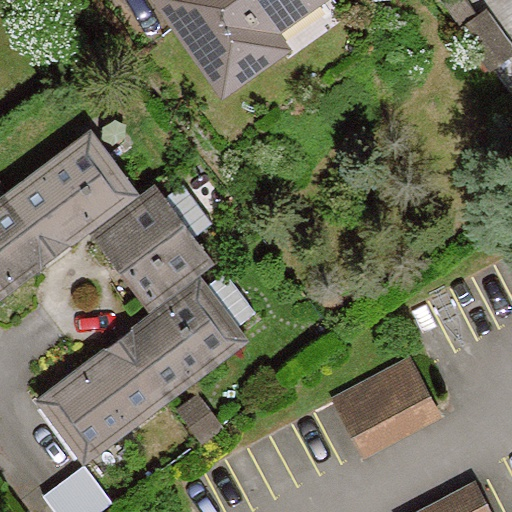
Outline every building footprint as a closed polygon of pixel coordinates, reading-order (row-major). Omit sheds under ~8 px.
[(324,0),(156,0),(226,97),(290,52),(277,34),(324,0)] [(99,134),(16,196),(63,257),(98,232),(145,196),(99,134)] [(145,196),(98,232),(159,314),(205,279),(221,267),(159,185),(145,196)] [(0,304),(63,257),(16,196),(0,208),(0,304)] [(125,339),(171,402),(252,341),(205,279),(159,314),(125,339)] [(171,402),(125,339),(43,400),(90,463),(171,402)] [(416,363),(345,399),(374,455),(445,419),(416,363)] [(86,468),(46,498),(55,511),(106,511),(115,506),(86,468)] [(487,511),(474,485),(421,511),(487,511)]
